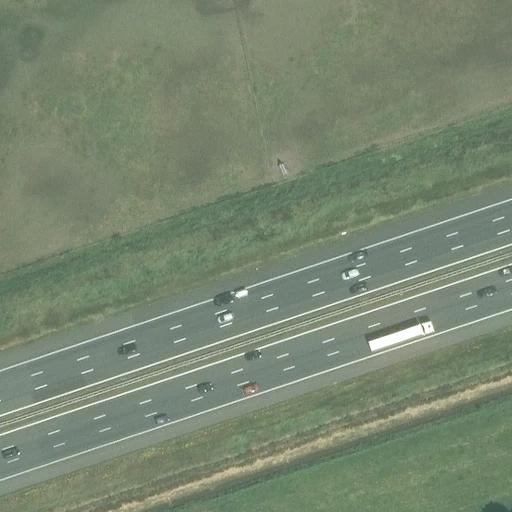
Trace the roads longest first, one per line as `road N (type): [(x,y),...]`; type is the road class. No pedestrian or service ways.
road 1 (motorway): [(511,222),(0,394)]
road 2 (motorway): [(0,459),(511,288)]
